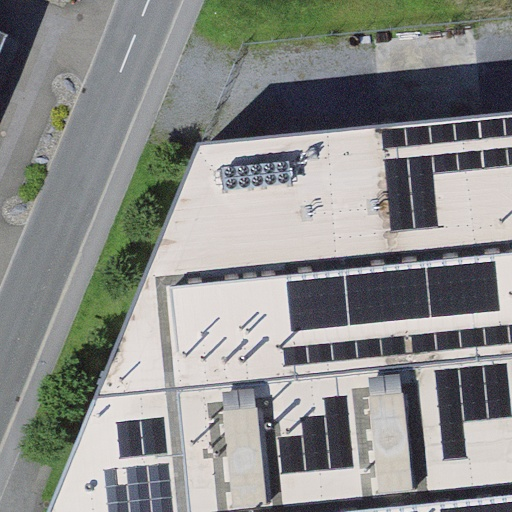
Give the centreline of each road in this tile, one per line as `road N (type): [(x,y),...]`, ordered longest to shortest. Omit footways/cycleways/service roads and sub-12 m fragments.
road 1 (tertiary): [(152,0),(0,380)]
road 2 (unknown): [(511,106),(142,146)]
